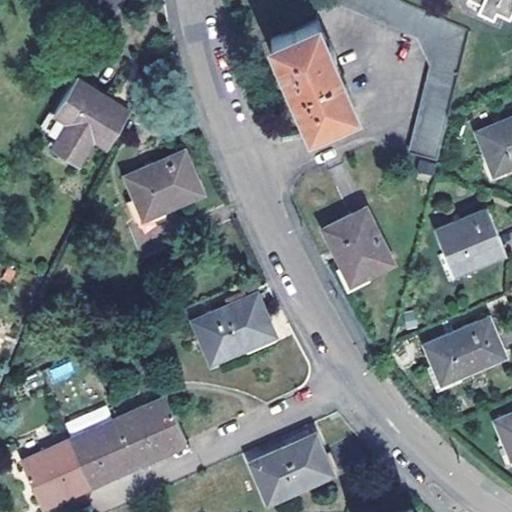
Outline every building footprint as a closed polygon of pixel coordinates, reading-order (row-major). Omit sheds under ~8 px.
[(121,0),(97,0),(92,10),(107,23),(121,0)] [(467,33),(398,0),(333,0),(414,38),(430,69),(408,154),(437,162),(450,108),(467,33)] [(509,19),(511,13),(511,0),(466,0),(481,6),(477,15),(490,22),(495,13),(509,19)] [(353,109),(318,22),(271,42),(286,79),(283,80),(286,87),(289,95),(292,94),(307,128),(353,109)] [(64,123),(50,146),(76,162),(90,139),(104,147),(126,112),(73,77),(51,114),(64,123)] [(64,123),(51,114),(37,137),(50,146),(64,123)] [(511,164),(511,117),(498,123),(478,131),(495,171),(511,164)] [(202,188),(183,146),(125,172),(143,214),(202,188)] [(436,166),(421,162),(418,175),(432,179),(436,166)] [(392,257),(365,205),(324,227),(341,259),(334,263),(345,283),(392,257)] [(503,248),(488,208),(436,228),(452,269),(503,248)] [(275,331),(258,291),(195,318),(212,359),(275,331)] [(506,353),(489,317),(427,344),(443,380),(506,353)] [(49,370),(53,382),(73,374),(68,362),(49,370)] [(188,441),(167,395),(119,416),(139,462),(147,459),(188,441)] [(511,412),(497,419),(511,454),(511,412)] [(139,462),(119,416),(72,437),(92,483),(99,480),(139,462)] [(333,471),(316,432),(252,460),(268,499),(333,471)] [(92,483),(72,437),(23,459),(43,504),(84,487),(92,483)]
